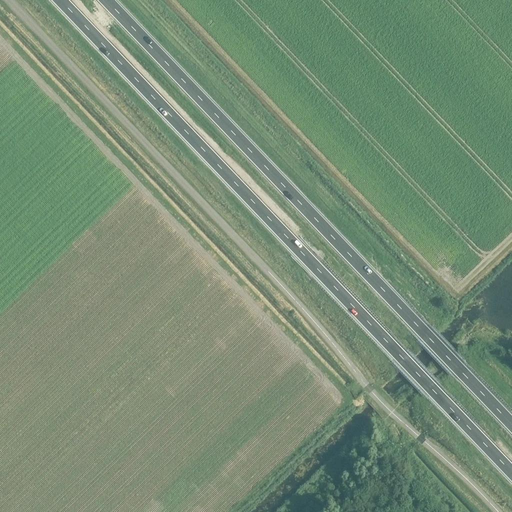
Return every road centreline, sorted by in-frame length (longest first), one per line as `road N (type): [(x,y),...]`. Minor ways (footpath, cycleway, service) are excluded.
road 1 (unclassified): [(493,511),(6,0)]
road 2 (trunk): [(57,0),(511,472)]
road 3 (trunk): [(511,426),(105,0)]
